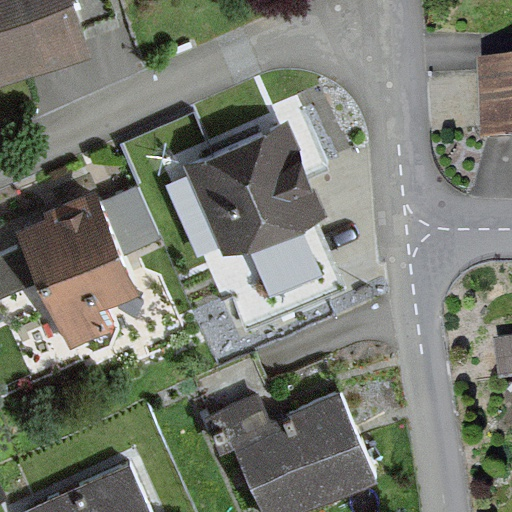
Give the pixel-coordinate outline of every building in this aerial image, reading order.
[(0,0),(0,64),(74,41),(71,32),(61,0),(0,0)] [(511,69),(478,71),(480,136),(511,135),(511,69)] [(236,238),(308,206),(273,127),(193,162),(214,209),(222,206),(236,238)] [(120,214),(141,204),(133,185),(111,195),(120,214)] [(21,243),(0,251),(0,289),(35,274),(65,341),(112,320),(98,291),(130,276),(95,198),(17,233),(21,243)] [(497,380),(511,378),(511,340),(492,344),(497,380)] [(260,511),(280,511),(372,471),(336,390),(264,422),(252,395),(205,416),(218,444),(229,440),(260,511)] [(44,511),(148,511),(126,461),(74,485),(80,496),(44,511)]
